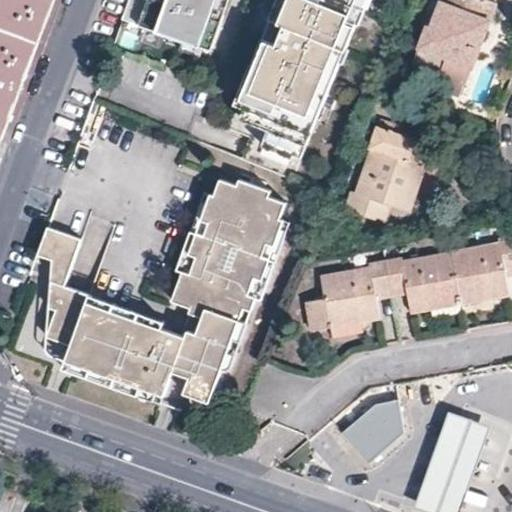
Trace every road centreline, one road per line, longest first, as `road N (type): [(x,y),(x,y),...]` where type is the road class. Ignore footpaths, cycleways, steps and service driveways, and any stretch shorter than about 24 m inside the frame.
road 1 (primary): [(274,511),(0,415)]
road 2 (residential): [(16,178),(85,0)]
road 3 (unknown): [(16,178),(63,179),(165,213)]
